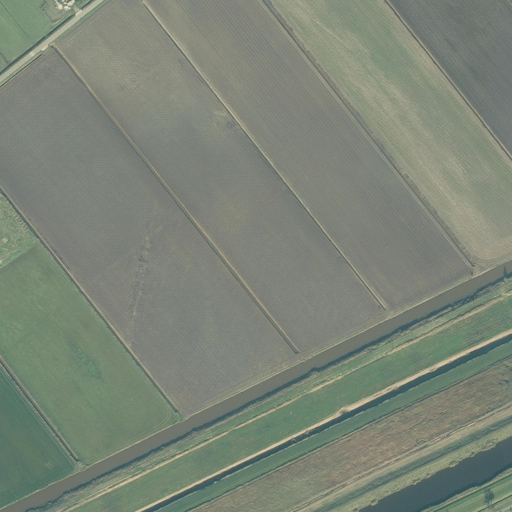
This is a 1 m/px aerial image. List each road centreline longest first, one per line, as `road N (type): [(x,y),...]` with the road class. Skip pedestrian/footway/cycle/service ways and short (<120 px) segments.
road 1 (track): [(170,511),(511,348)]
road 2 (unclassified): [(0,79),(99,0)]
